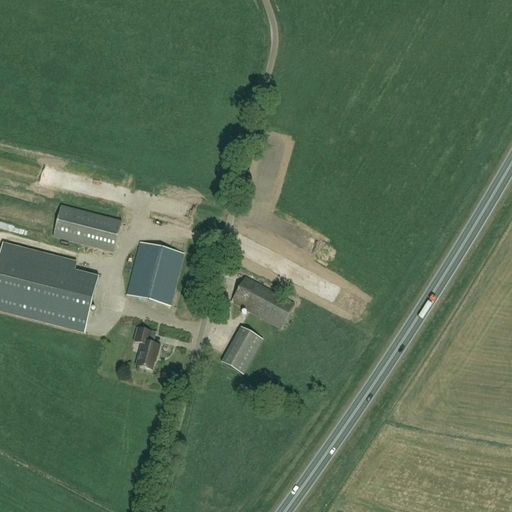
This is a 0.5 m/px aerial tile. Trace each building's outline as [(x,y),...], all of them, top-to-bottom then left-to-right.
[(54,237),(115,253),(123,223),(63,207),(54,237)] [(171,307),(184,255),(141,244),(128,296),(171,307)] [(0,258),(0,311),(85,333),(98,281),(74,275),(77,265),(3,247),(0,258)] [(282,329),(295,304),(246,277),(232,302),(282,329)] [(222,363),(244,375),(264,340),(242,328),(222,363)] [(158,357),(161,346),(149,343),(152,333),(138,329),(135,343),(143,345),(137,367),(153,371),(157,357),(158,357)]
